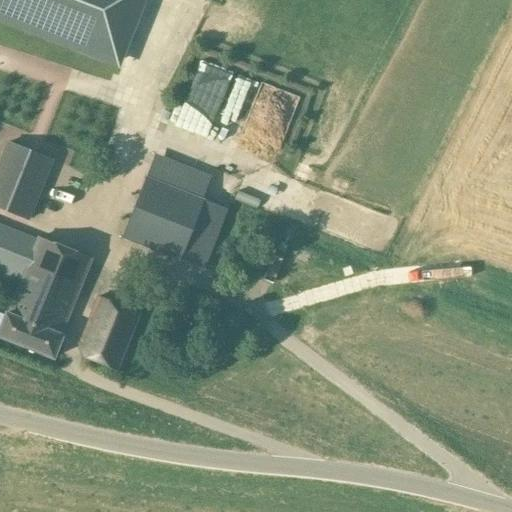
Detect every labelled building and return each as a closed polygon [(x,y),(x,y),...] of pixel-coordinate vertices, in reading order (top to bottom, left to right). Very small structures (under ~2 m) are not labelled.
[(138,0),(0,0),(0,23),(110,69),(138,0)] [(204,95),(230,105),(241,79),(215,69),(204,95)] [(251,111),(268,118),(264,128),(284,136),(299,97),(262,82),(251,111)] [(51,158),(6,140),(0,156),(0,205),(28,217),(51,158)] [(227,209),(145,177),(121,237),(203,269),(227,209)] [(0,337),(52,359),(60,336),(59,335),(88,259),(36,238),(35,241),(0,227),(0,272),(21,281),(7,316),(5,316),(4,318),(0,316),(0,337)] [(170,273),(198,283),(203,270),(174,260),(170,273)] [(139,314),(97,297),(78,346),(120,362),(139,314)]
